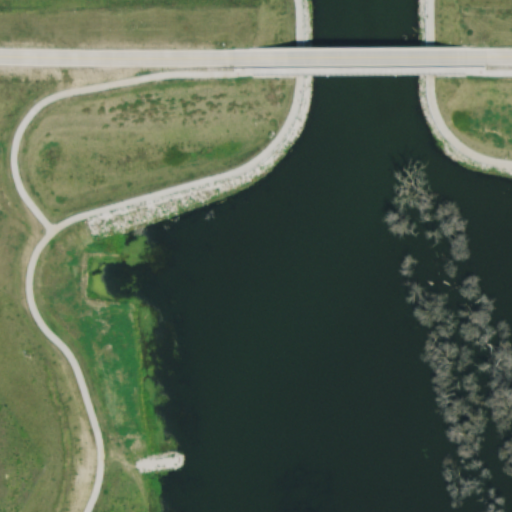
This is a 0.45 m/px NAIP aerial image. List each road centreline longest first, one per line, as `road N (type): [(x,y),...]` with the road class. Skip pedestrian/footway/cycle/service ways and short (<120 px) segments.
road 1 (tertiary): [(268,56),(0,53)]
road 2 (tertiary): [(469,56),(268,56)]
